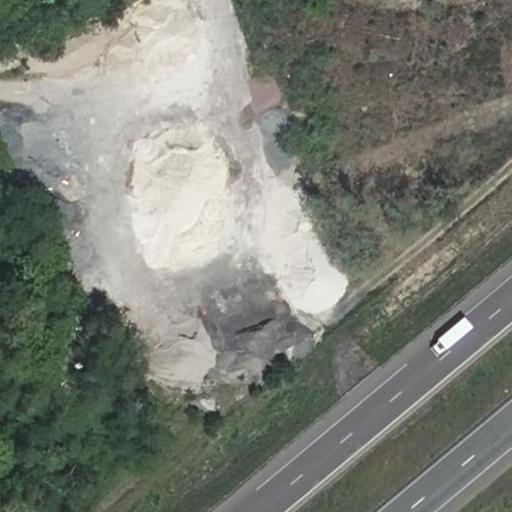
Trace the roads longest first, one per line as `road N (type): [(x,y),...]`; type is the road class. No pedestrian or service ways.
road 1 (unclassified): [(511,175),(373,280),(357,286),(322,277),(221,0)]
road 2 (track): [(331,281),(291,352),(97,511)]
road 3 (motorway): [(511,299),(256,511)]
road 4 (motorway): [(413,511),(511,429)]
